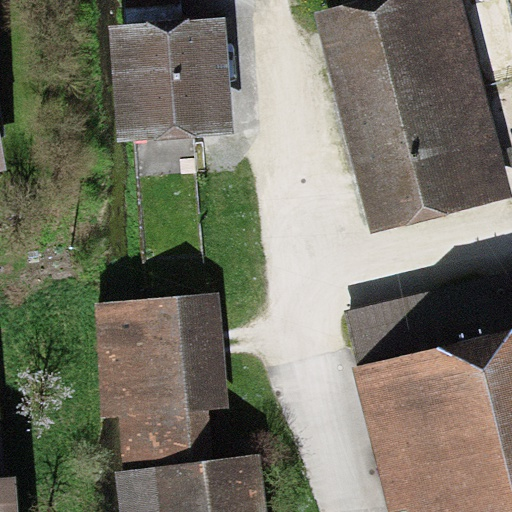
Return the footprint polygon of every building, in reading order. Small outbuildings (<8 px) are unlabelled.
[(511,205),(457,0),(418,0),(311,28),(369,247),(511,208),(511,205)] [(209,30),(128,37),(137,132),(218,124),(209,30)] [(511,511),(511,284),(345,325),(364,405),(395,397),(422,511),(511,511)] [(125,402),(193,397),(213,395),(205,296),(127,302),(91,305),(99,404),(113,403),(125,402)] [(193,397),(125,402),(132,511),(264,511),(261,463),(198,467),(193,397)] [(0,511),(22,511),(20,483),(0,484),(0,511)]
